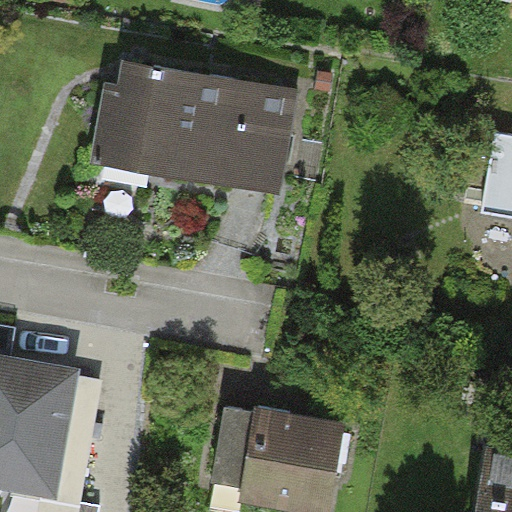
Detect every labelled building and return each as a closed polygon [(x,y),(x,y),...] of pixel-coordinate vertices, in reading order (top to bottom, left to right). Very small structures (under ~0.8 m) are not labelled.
[(118,60),(99,167),(279,199),(298,92),(118,60)] [(511,135),(495,133),(482,214),(511,219),(511,135)] [(75,368),(0,356),(0,486),(53,496),(75,368)] [(250,401),(231,499),(298,511),(329,511),(347,420),(250,401)] [(511,511),(511,462),(479,457),(470,511),(511,511)]
